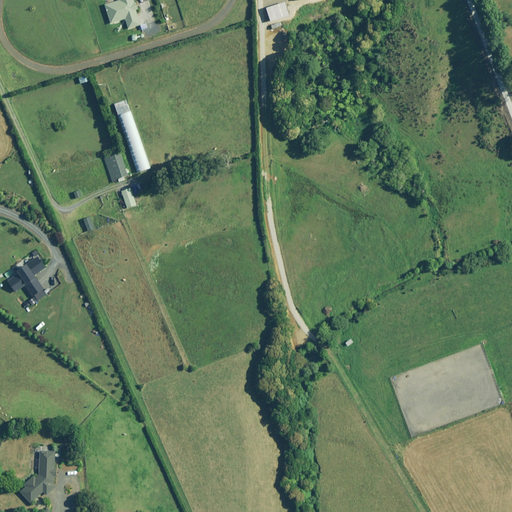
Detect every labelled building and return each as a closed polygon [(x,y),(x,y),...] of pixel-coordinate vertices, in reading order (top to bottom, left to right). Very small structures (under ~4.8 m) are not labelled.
[(135,2),(134,0),(120,0),(121,0),(105,5),(111,22),(125,18),(129,29),(143,24),(139,12),(142,11),(138,1),(135,2)] [(89,81),(87,75),(79,78),(81,84),(89,81)] [(127,100),(114,105),(138,173),(151,168),(127,100)] [(127,169),(122,155),(105,161),(112,181),(118,179),(120,182),(125,180),(124,177),(130,175),(128,169),(127,169)] [(138,205),(132,188),(122,191),(128,208),(138,205)] [(83,196),(80,190),(74,192),(76,198),(83,196)] [(96,229),(91,216),(84,219),(88,232),(96,229)] [(33,298),(45,288),(37,279),(39,277),(37,274),(47,266),(38,256),(9,281),(18,292),(24,287),(33,298)] [(56,451),(40,450),(39,473),(37,476),(35,474),(25,485),(26,486),(20,492),(31,503),(43,492),(46,495),(56,487),(54,478),(54,476),(58,476),(59,467),(56,467),(56,451)]
